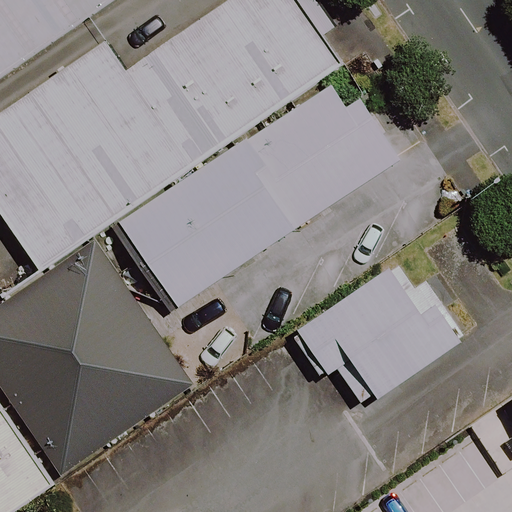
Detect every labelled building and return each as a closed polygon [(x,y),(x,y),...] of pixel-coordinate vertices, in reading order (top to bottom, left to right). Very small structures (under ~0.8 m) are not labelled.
[(0,0),(0,77),(113,0),(0,0)] [(257,0),(216,0),(104,73),(85,44),(0,99),(0,249),(14,271),(310,80),(257,0)] [(330,137),(312,148),(285,108),(101,227),(156,310),(358,180),(330,137)] [(408,289),(390,300),(371,271),(279,331),(307,374),(323,364),(348,403),(442,342),(408,289)] [(17,292),(0,302),(0,425),(33,476),(106,428),(17,292)] [(511,511),(511,405),(352,511),(511,511)] [(0,506),(32,485),(0,435),(0,506)]
